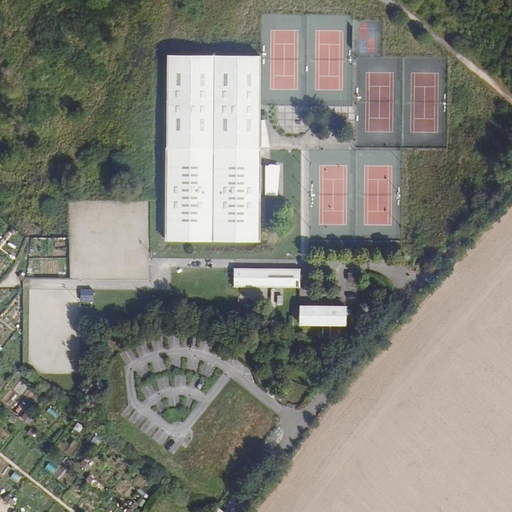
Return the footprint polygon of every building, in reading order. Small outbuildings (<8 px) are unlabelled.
[(168,56),(167,241),(258,242),(259,196),(273,196),(274,183),(276,184),(276,167),(268,167),(268,168),(258,168),(258,57),(168,56)] [(233,288),(300,289),(300,270),(234,270),(233,288)] [(83,303),(93,303),(93,293),(83,293),(83,303)] [(346,309),(300,308),(299,325),(346,325),(346,309)] [(131,361),(137,358),(132,349),(125,353),(131,361)] [(146,397),(156,393),(152,384),(142,387),(146,397)] [(56,419),(59,414),(50,407),(46,412),(56,419)] [(26,412),(21,417),(29,424),(34,420),(26,412)] [(83,459),(80,464),(89,470),(92,464),(83,459)] [(54,474),(57,467),(48,463),(45,469),(54,474)] [(7,493),(3,500),(13,505),(17,498),(7,493)]
